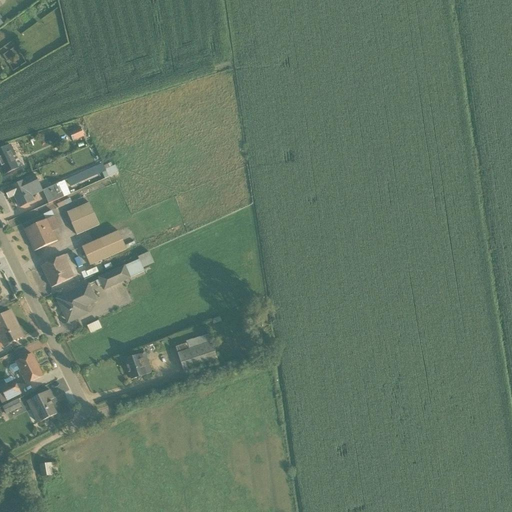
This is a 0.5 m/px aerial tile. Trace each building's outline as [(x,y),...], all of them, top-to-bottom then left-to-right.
[(80,128),(68,133),(72,142),(83,137),(80,128)] [(10,146),(0,150),(0,165),(1,167),(0,167),(0,169),(3,176),(18,169),(13,158),(16,156),(10,146)] [(103,167),(102,165),(67,180),(70,188),(101,174),(104,180),(118,174),(114,165),(111,166),(110,164),(103,167)] [(48,204),(70,194),(63,181),(42,191),(35,176),(4,191),(8,199),(14,196),(16,200),(19,208),(34,201),(32,197),(42,192),(48,204)] [(88,203),(66,213),(76,236),(99,226),(88,203)] [(46,220),(24,230),(34,252),(57,241),(53,232),(59,229),(51,211),(43,215),(46,220)] [(118,232),(81,248),(90,266),(126,250),(118,232)] [(138,259),(97,278),(102,290),(144,271),(142,268),(158,261),(153,251),(138,258),(138,259)] [(64,256),(41,266),(52,289),(75,278),(64,256)] [(90,284),(57,300),(66,320),(69,324),(90,314),(87,307),(98,302),(90,284)] [(16,324),(10,312),(0,317),(0,344),(1,347),(20,338),(14,325),(16,324)] [(92,333),(103,328),(100,320),(88,325),(92,333)] [(174,348),(183,374),(219,361),(209,335),(174,348)] [(127,368),(131,381),(151,374),(145,354),(122,361),(124,368),(127,368)] [(42,377),(31,355),(10,366),(8,370),(10,373),(14,374),(19,372),(25,385),(42,377)] [(0,400),(2,404),(20,394),(14,381),(6,385),(3,381),(0,382),(0,387),(2,392),(0,393),(0,400)] [(49,390),(26,402),(38,424),(57,414),(49,401),(53,399),(49,390)] [(21,407),(17,400),(2,408),(6,415),(21,407)] [(55,463),(40,466),(42,478),(57,475),(55,463)]
